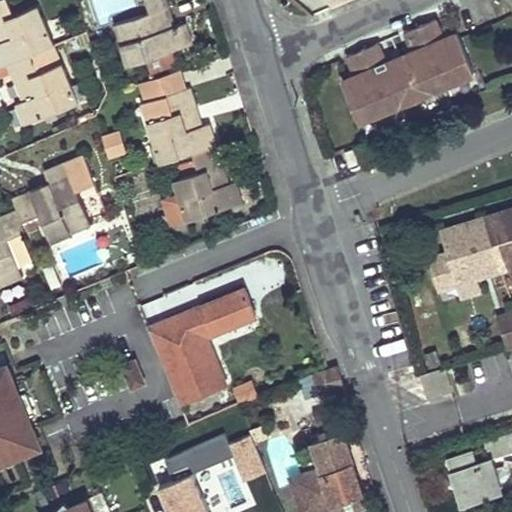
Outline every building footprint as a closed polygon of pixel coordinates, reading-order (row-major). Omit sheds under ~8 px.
[(13,12),(8,0),(0,0),(0,63),(0,64),(8,61),(39,48),(55,41),(38,2),(13,12)] [(176,24),(167,0),(148,0),(152,11),(115,23),(128,63),(139,60),(167,51),(193,42),(186,21),(176,24)] [(355,71),(342,78),(359,119),(476,70),(459,29),(445,35),(437,17),(406,29),(414,47),(385,59),(378,41),(348,53),(355,71)] [(78,100),(62,60),(47,66),(39,48),(8,61),(22,99),(15,102),(25,123),(78,100)] [(170,63),(167,51),(139,60),(143,72),(170,63)] [(139,80),(145,100),(167,93),(187,86),(181,67),(139,80)] [(203,123),(191,85),(187,86),(167,93),(145,100),(141,101),(161,161),(194,150),(217,143),(210,121),(203,123)] [(123,129),(103,132),(107,156),(127,153),(123,129)] [(229,180),(217,143),(194,150),(199,169),(175,176),(181,193),(189,217),(244,200),(237,178),(229,180)] [(18,207),(23,218),(41,211),(52,238),(92,222),(76,185),(92,179),(81,154),(47,168),(52,181),(14,197),(18,207)] [(189,217),(181,193),(164,198),(172,222),(189,217)] [(511,205),(441,228),(447,249),(428,255),(439,287),(458,281),(476,276),(511,264),(511,205)] [(23,218),(18,207),(0,214),(0,284),(24,274),(8,236),(27,228),(23,218)] [(476,276),(458,281),(462,295),(481,289),(476,276)] [(186,313),(151,327),(177,391),(197,383),(202,395),(226,384),(206,336),(258,314),(247,287),(195,309),(197,313),(187,316),(186,313)] [(511,309),(498,314),(507,345),(511,343),(511,309)] [(137,359),(125,364),(135,387),(147,382),(137,359)] [(0,459),(13,454),(14,456),(43,444),(9,362),(0,365),(0,459)] [(337,363),(328,367),(313,373),(320,393),(344,384),(337,363)] [(429,399),(454,392),(447,365),(422,372),(429,399)] [(197,383),(177,391),(182,403),(202,395),(197,383)] [(334,407),(311,415),(316,432),(340,424),(334,407)] [(334,503),(363,493),(340,424),(316,432),(318,437),(312,438),(334,503)] [(487,442),(450,452),(461,489),(499,477),(492,454),(511,448),(511,432),(486,440),(487,442)] [(171,509),(171,511),(211,511),(195,472),(235,455),(226,435),(165,460),(184,504),(171,509)] [(255,436),(233,440),(238,465),(259,461),(255,436)] [(499,477),(461,489),(463,497),(501,486),(499,477)] [(84,511),(77,496),(38,511),(84,511)]
